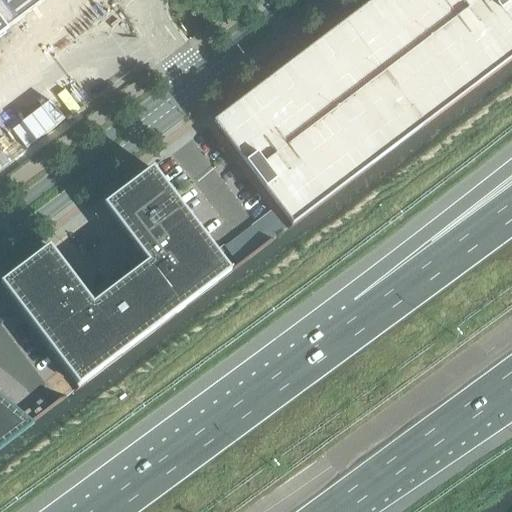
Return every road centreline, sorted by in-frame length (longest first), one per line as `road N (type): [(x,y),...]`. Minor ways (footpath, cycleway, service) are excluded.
road 1 (tertiary): [(0,252),(327,0)]
road 2 (tertiary): [(293,0),(0,220)]
road 3 (motorway): [(365,320),(104,511)]
road 4 (motorway): [(335,511),(511,383)]
road 5 (motorway): [(511,184),(365,320)]
road 6 (motorway): [(511,211),(365,320)]
road 7 (unknown): [(103,20),(0,99)]
